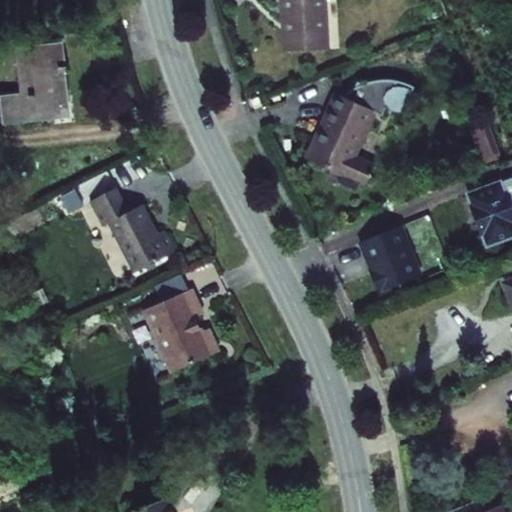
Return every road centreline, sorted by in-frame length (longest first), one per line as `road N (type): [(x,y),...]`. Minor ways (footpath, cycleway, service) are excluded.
road 1 (tertiary): [(361,511),(322,366),(184,87),(160,0)]
road 2 (track): [(0,498),(322,366)]
